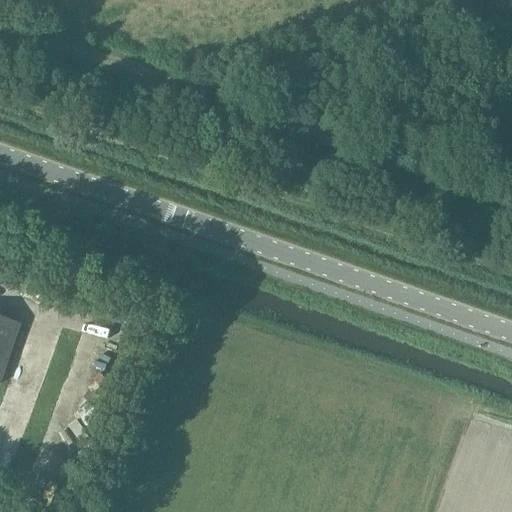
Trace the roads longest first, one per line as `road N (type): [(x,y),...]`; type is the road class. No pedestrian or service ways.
road 1 (tertiary): [(511,334),(0,155)]
road 2 (track): [(0,18),(160,76)]
